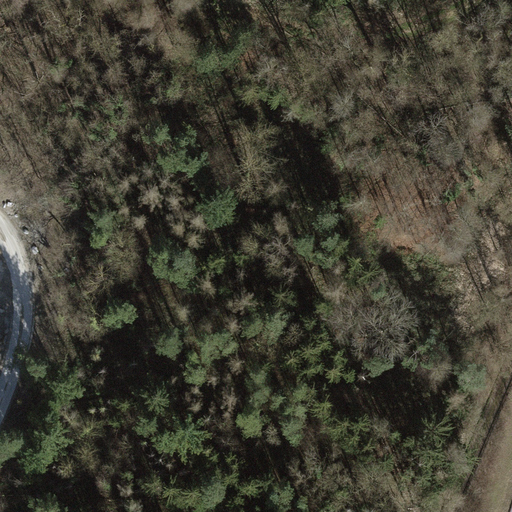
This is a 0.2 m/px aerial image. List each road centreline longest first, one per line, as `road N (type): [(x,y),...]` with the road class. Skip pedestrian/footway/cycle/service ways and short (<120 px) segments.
road 1 (track): [(468,0),(383,38),(238,21),(94,118),(41,231)]
road 2 (track): [(455,511),(511,367)]
